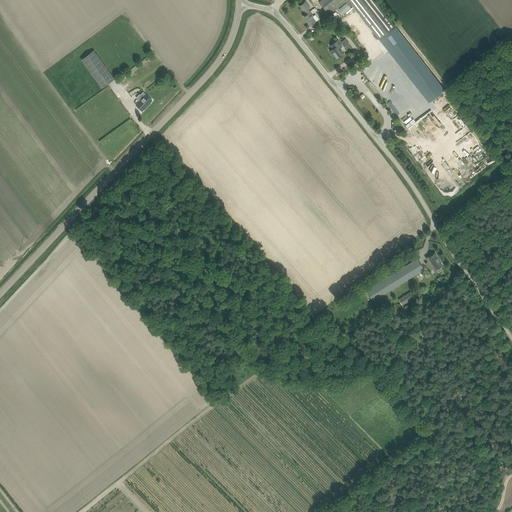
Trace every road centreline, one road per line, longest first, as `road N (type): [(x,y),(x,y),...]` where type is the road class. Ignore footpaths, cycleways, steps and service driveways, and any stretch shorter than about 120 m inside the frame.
road 1 (unclassified): [(511,340),(438,236),(410,180),(288,25),(273,11),(237,6)]
road 2 (tertiary): [(0,293),(217,60),(237,6)]
road 3 (track): [(265,365),(107,178)]
road 4 (track): [(81,511),(265,365)]
road 5 (track): [(313,380),(385,460),(315,511)]
